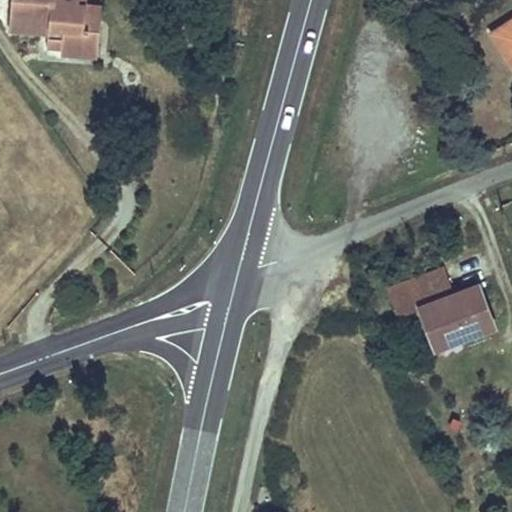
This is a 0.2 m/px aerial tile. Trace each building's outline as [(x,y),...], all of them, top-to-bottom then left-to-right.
[(77,0),(4,0),(2,27),(43,32),(43,39),(59,41),(58,51),(94,55),(97,25),(74,23),(77,0)] [(90,0),(77,0),(74,23),(97,25),(100,1),(90,0)] [(511,14),(484,32),(508,69),(511,66),(511,14)] [(450,328),(452,335),(483,322),(468,282),(445,292),(433,263),(375,285),(388,317),(413,307),(425,338),(450,328)] [(450,328),(425,338),(428,347),(454,339),(452,335),(450,328)]
